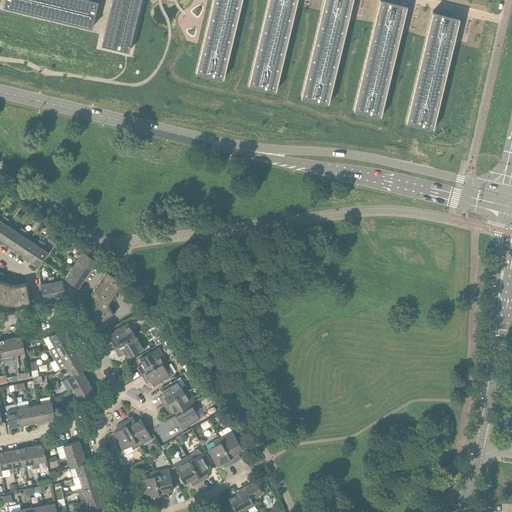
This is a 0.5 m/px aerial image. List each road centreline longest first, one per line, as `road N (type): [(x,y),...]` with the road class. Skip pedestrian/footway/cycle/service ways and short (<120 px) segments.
road 1 (secondary): [(246,150),(502,210)]
road 2 (secondary): [(505,189),(364,158),(246,150)]
road 3 (secondary): [(246,150),(0,91)]
road 4 (tertiary): [(476,444),(498,301)]
